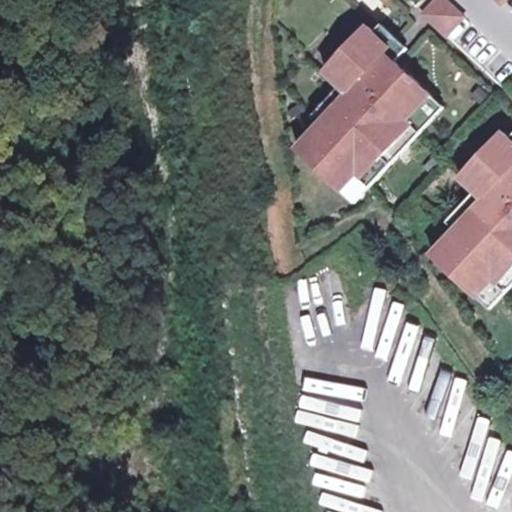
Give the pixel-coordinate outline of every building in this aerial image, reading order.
[(442,0),(435,0),(421,15),(445,37),(462,18),(442,0)] [(389,49),(366,28),(323,74),(345,95),(294,150),(341,194),(357,177),(361,181),(382,158),(412,127),(407,123),(431,98),(384,54),(389,49)] [(431,98),(407,123),(412,127),(420,135),(443,109),(431,98)] [(412,127),(382,158),(390,166),(420,135),(412,127)] [(511,142),(503,134),(459,180),(482,202),(430,256),(477,300),(493,283),(497,287),(511,271),(511,142)] [(357,177),(341,194),(353,206),(390,166),(382,158),(361,181),(357,177)] [(493,283),(477,300),(490,312),(511,287),(511,271),(497,287),(493,283)]
